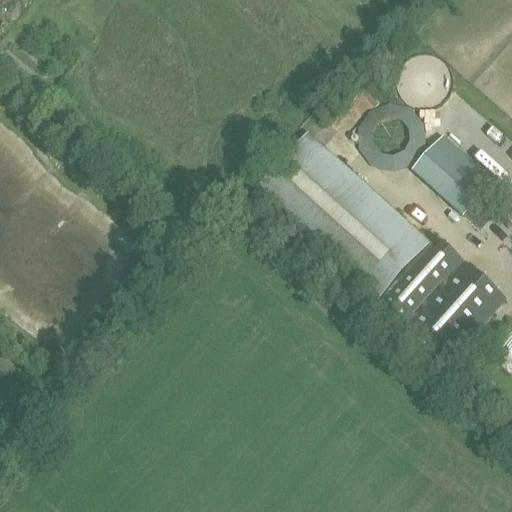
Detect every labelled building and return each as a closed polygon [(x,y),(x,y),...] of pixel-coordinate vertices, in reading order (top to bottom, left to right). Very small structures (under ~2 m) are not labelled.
[(30,18),(44,0),(33,0),(23,12),(30,18)] [(51,19),(71,40),(87,25),(68,4),(51,19)] [(447,137),(431,152),(468,190),(483,174),(447,137)] [(375,316),(379,313),(432,252),(312,143),(254,205),(375,316)] [(465,215),(479,200),(428,155),(414,170),(465,215)] [(432,252),(379,313),(448,374),(509,305),(438,245),(432,252)]
